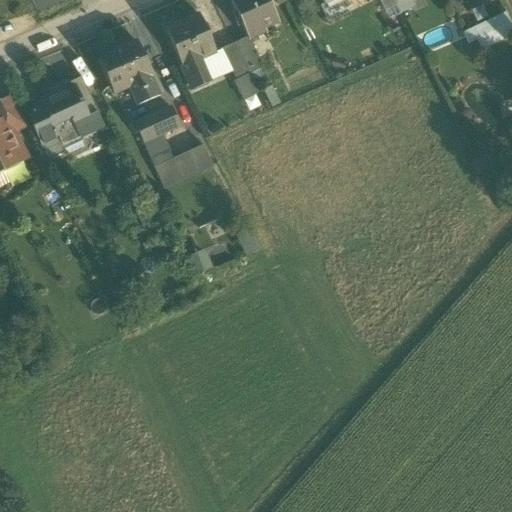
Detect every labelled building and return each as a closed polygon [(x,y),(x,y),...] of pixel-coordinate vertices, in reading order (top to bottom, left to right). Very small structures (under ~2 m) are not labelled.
[(232,0),(249,41),(266,33),(264,29),(278,23),(267,0),(232,0)] [(325,3),(328,8),(343,1),(342,0),(321,0),(323,4),(325,3)] [(379,0),(384,10),(396,4),(394,0),(379,0)] [(404,0),(396,4),(401,13),(414,6),(410,0),(404,0)] [(349,15),(343,1),(328,8),(325,3),(323,4),(319,6),(328,24),(349,15)] [(485,4),(473,7),(476,21),(488,18),(485,4)] [(467,42),(476,38),(511,23),(506,13),(463,32),(467,42)] [(165,30),(180,68),(197,61),(215,54),(214,53),(199,16),(165,30)] [(476,38),(484,58),(511,45),(511,25),(511,23),(476,38)] [(244,38),(233,43),(249,73),(262,67),(251,45),(248,46),(244,38)] [(130,86),(138,105),(160,96),(151,77),(153,76),(139,43),(100,60),(114,93),(130,86)] [(236,80),(249,73),(233,43),(221,49),(232,70),(236,80)] [(223,74),(232,70),(221,49),(214,53),(215,54),(223,74)] [(215,54),(197,61),(205,81),(223,74),(215,54)] [(206,82),(205,81),(197,61),(180,68),(189,89),(190,88),(206,82)] [(258,93),(249,73),(236,80),(233,82),(243,102),(259,94),(258,93)] [(71,84),(73,89),(76,88),(93,125),(101,122),(95,109),(80,80),(71,84)] [(272,86),(258,93),(259,94),(268,111),(281,105),(272,86)] [(93,125),(76,88),(73,89),(42,103),(42,102),(26,109),(35,130),(39,128),(47,145),(46,145),(47,146),(58,141),(93,125)] [(3,118),(11,134),(15,132),(28,126),(13,96),(0,101),(0,115),(2,119),(3,118)] [(134,124),(142,144),(165,135),(179,129),(170,109),(134,124)] [(0,166),(22,156),(15,144),(18,142),(19,139),(15,132),(11,134),(3,118),(2,119),(0,119),(0,166)] [(104,129),(101,122),(93,125),(58,141),(61,147),(62,147),(81,138),(82,138),(104,129)] [(165,135),(142,144),(151,161),(161,156),(172,151),(165,135)] [(58,141),(47,146),(52,158),(64,152),(62,147),(61,147),(58,141)] [(205,147),(190,154),(199,173),(213,166),(205,147)] [(176,160),(172,151),(161,156),(165,165),(176,160)] [(151,161),(164,189),(199,173),(190,154),(176,160),(165,165),(161,156),(151,161)] [(22,156),(0,166),(0,173),(3,172),(24,161),(22,156)] [(0,187),(9,183),(3,172),(0,173),(0,187)] [(156,221),(151,209),(136,215),(141,227),(156,221)] [(261,250),(250,230),(236,237),(246,258),(261,250)] [(212,270),(206,252),(187,258),(194,277),(212,270)]
